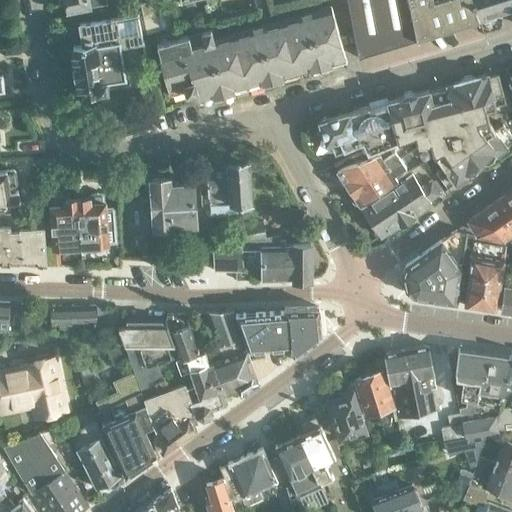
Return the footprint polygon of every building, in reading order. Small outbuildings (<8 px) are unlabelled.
[(59,0),(61,5),(63,7),(67,6),(68,11),(107,2),(106,0),(59,0)] [(153,0),(138,3),(144,32),(160,28),(153,0)] [(264,0),(251,0),(255,13),(267,10),(264,0)] [(344,0),(355,60),(419,40),(479,21),(472,0),(344,0)] [(472,0),(479,21),(485,19),(486,23),(497,19),(496,16),(501,14),(496,0),(472,0)] [(511,0),(496,0),(501,14),(511,10),(511,0)] [(197,88),(199,94),(208,92),(209,95),(211,98),(215,98),(215,99),(348,62),(332,5),(317,9),(319,17),(216,45),(212,28),(158,43),(172,95),(197,88)] [(139,12),(80,23),(83,44),(74,46),(80,93),(83,93),(83,98),(100,95),(99,90),(101,90),(100,84),(109,82),(107,75),(125,72),(120,44),(144,40),(139,12)] [(419,147),(421,147),(421,148),(421,149),(422,150),(423,150),(424,150),(425,151),(426,151),(427,150),(429,149),(429,148),(430,147),(430,146),(429,140),(432,139),(433,150),(444,166),(436,172),(448,189),(468,175),(473,175),(478,171),(480,166),(484,163),(490,163),(494,160),(496,155),(511,143),(511,135),(504,124),(495,129),(491,124),(487,107),(507,102),(499,72),(490,74),(489,73),(476,77),(471,75),(465,76),(462,80),(448,84),(449,87),(431,92),(430,89),(417,92),(411,90),(406,92),(402,96),(389,99),(390,102),(371,107),(370,103),(351,109),(351,106),(318,115),(319,119),(317,123),(317,129),(320,134),(325,136),(326,140),(329,139),(335,152),(363,140),(367,149),(351,155),(353,159),(380,154),(383,158),(395,150),(389,142),(415,130),(419,147)] [(425,161),(421,154),(417,148),(411,152),(419,165),(425,161)] [(380,154),(353,159),(337,170),(349,188),(370,175),(372,178),(400,159),(395,150),(383,158),(380,154)] [(370,175),(349,188),(352,193),(350,194),(350,198),(353,203),(357,205),(359,203),(360,205),(398,180),(395,175),(406,168),(400,159),(372,178),(370,175)] [(232,202),(250,201),(248,160),(228,161),(228,165),(224,165),(224,162),(208,163),(209,171),(207,171),(209,205),(226,204),(227,208),(232,208),(232,202)] [(13,169),(0,170),(0,207),(20,204),(18,190),(14,191),(13,186),(17,183),(15,170),(13,169)] [(432,179),(431,180),(422,186),(413,174),(394,187),(413,215),(431,202),(430,200),(441,192),(432,179)] [(154,226),(196,224),(193,183),(170,184),(169,177),(151,178),(153,207),(149,207),(145,210),(147,223),(148,224),(154,224),(154,226)] [(394,187),(363,208),(357,212),(367,226),(367,232),(370,237),(376,238),(380,235),(381,237),(399,225),(400,226),(414,216),(413,215),(394,187)] [(511,188),(494,202),(511,229),(511,230),(511,188)] [(105,201),(105,195),(102,192),(90,193),(88,196),(77,197),(80,245),(107,243),(117,242),(115,204),(112,201),(105,201)] [(65,198),(63,195),(52,196),(50,199),(51,211),(49,212),(50,221),(44,221),(45,242),(46,264),(59,265),(58,246),(80,245),(77,197),(65,198)] [(511,229),(494,202),(468,220),(478,234),(483,230),(488,236),(499,238),(511,229)] [(45,242),(44,221),(44,219),(43,210),(33,211),(34,220),(32,220),(33,227),(21,228),(21,230),(23,264),(46,264),(45,242)] [(242,240),(266,236),(263,221),(238,225),(241,240),(242,240)] [(0,225),(0,263),(23,264),(21,230),(11,230),(10,225),(0,225)] [(213,260),(211,226),(197,227),(199,261),(213,260)] [(471,234),(456,229),(406,264),(403,273),(406,290),(413,296),(456,302),(457,300),(461,300),(471,234)] [(214,249),(215,270),(235,271),(235,280),(281,278),(281,248),(281,240),(281,234),(266,236),(242,240),(242,245),(214,249)] [(471,234),(461,300),(465,301),(464,304),(495,309),(497,301),(500,282),(505,244),(475,239),(476,235),(471,234)] [(281,278),(294,278),(294,279),(312,278),(311,243),(293,244),(293,245),(285,245),(285,240),(281,240),(281,248),(281,278)] [(511,284),(503,283),(498,309),(511,311),(511,284)] [(0,331),(8,332),(9,325),(9,301),(0,300),(0,331)] [(96,321),(103,321),(103,305),(94,305),(94,304),(50,305),(51,321),(79,321),(79,322),(96,322),(96,321)] [(322,333),(319,306),(270,308),(235,309),(240,322),(247,321),(249,348),(289,345),(294,352),(322,333)] [(223,357),(247,349),(243,336),(233,309),(206,310),(212,328),(199,333),(203,345),(213,342),(214,346),(218,345),(223,357)] [(181,357),(199,351),(185,311),(163,313),(167,324),(170,330),(172,330),(181,357)] [(195,413),(186,387),(184,383),(169,388),(160,363),(175,357),(170,343),(175,343),(170,330),(167,324),(127,323),(118,325),(144,397),(163,450),(195,427),(191,415),(195,413)] [(61,351),(75,348),(72,332),(58,334),(61,351)] [(386,382),(387,387),(392,386),(397,416),(439,407),(426,342),(385,350),(391,381),(386,382)] [(466,437),(489,433),(485,414),(495,412),(504,391),(507,369),(510,367),(511,355),(458,348),(455,367),(457,377),(465,378),(462,397),(469,398),(467,407),(460,409),(461,412),(466,437)] [(186,387),(195,413),(196,413),(197,415),(203,418),(210,416),(213,410),(212,408),(226,403),(227,400),(225,393),(224,394),(212,361),(211,358),(208,360),(205,349),(199,351),(181,357),(176,359),(181,371),(190,368),(196,384),(186,387)] [(247,349),(223,357),(212,361),(224,394),(225,393),(239,388),(241,394),(259,382),(247,349)] [(485,414),(489,433),(511,428),(511,354),(511,355),(510,367),(507,369),(504,391),(495,412),(485,414)] [(0,405),(1,410),(41,402),(44,413),(66,409),(55,357),(24,363),(24,366),(0,370),(0,405)] [(392,404),(387,387),(386,382),(382,369),(355,377),(366,412),(392,404)] [(126,397),(107,406),(96,411),(124,476),(157,454),(145,427),(153,424),(145,402),(135,380),(121,386),(126,397)] [(366,432),(365,428),(366,427),(353,386),(330,393),(330,397),(327,398),(339,436),(352,432),(353,436),(366,432)] [(444,441),(466,437),(461,412),(439,416),(444,441)] [(318,425),(315,420),(312,419),(304,422),(303,426),(305,430),(298,433),(319,479),(322,486),(333,480),(324,462),(344,453),(337,437),(328,441),(320,423),(318,425)] [(107,485),(114,481),(115,475),(120,473),(101,437),(104,436),(96,420),(79,428),(81,432),(72,437),(96,485),(102,482),(107,485)] [(76,511),(88,504),(40,432),(4,445),(24,479),(45,511),(76,511)] [(273,457),(282,479),(290,476),(290,477),(301,472),(307,485),(319,479),(298,433),(275,444),(280,454),(273,457)] [(496,461),(511,467),(511,440),(504,438),(496,461)] [(444,452),(444,460),(470,463),(472,444),(445,442),(444,452)] [(268,459),(262,446),(219,465),(224,476),(223,477),(230,499),(234,497),(235,500),(238,509),(265,497),(261,488),(278,481),(282,479),(273,457),(268,459)] [(482,468),(486,458),(479,455),(475,465),(482,468)] [(0,508),(0,507),(0,484),(13,478),(0,457),(0,511),(6,511),(3,507),(0,508)] [(511,467),(496,461),(487,485),(511,493),(511,467)] [(230,499),(223,477),(207,482),(211,495),(205,497),(210,511),(237,511),(237,510),(238,509),(235,500),(234,497),(230,499)] [(428,495),(441,490),(438,481),(425,486),(428,495)] [(382,493),(371,498),(376,511),(425,511),(424,508),(423,508),(421,502),(422,502),(417,488),(415,489),(413,482),(396,488),(395,487),(382,492),(382,493)] [(483,505),(488,492),(469,484),(463,498),(483,505)] [(157,511),(181,511),(171,487),(153,500),(157,511)] [(3,490),(0,492),(0,507),(0,508),(3,507),(6,511),(33,511),(22,496),(13,503),(3,490)] [(157,511),(153,500),(139,511),(157,511)] [(511,511),(511,509),(489,501),(485,511),(511,511)]
